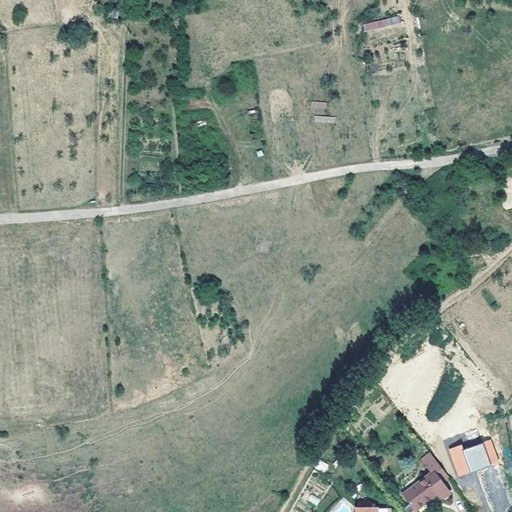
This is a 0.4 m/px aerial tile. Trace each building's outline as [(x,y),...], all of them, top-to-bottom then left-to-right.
[(363,22),(364,31),(401,26),(400,17),(363,22)] [(326,111),(327,103),(312,101),(311,109),(326,111)] [(335,123),(336,117),(314,115),(314,121),(335,123)] [(458,477),(499,462),(491,440),(464,449),(462,444),(448,449),(458,477)] [(437,491),(441,497),(450,490),(443,480),(449,475),(434,456),(425,462),(431,471),(404,491),(415,507),(437,491)] [(315,468),(324,473),(329,464),(319,459),(315,468)] [(311,494),(307,500),(317,505),(320,499),(311,494)]
